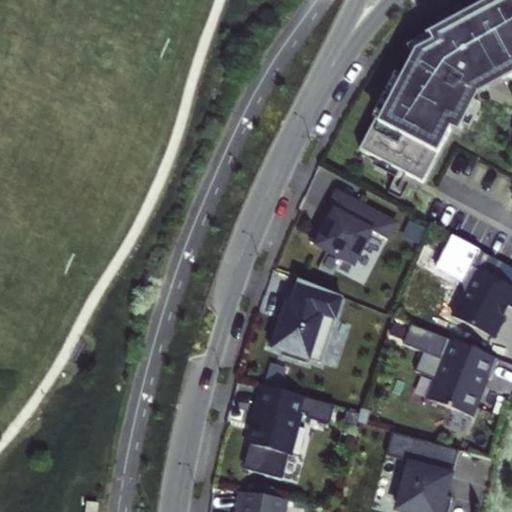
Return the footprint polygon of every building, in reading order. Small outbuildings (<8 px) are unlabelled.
[(511,3),(508,6),(504,0),(495,0),(465,16),(441,29),(429,36),(433,44),(415,53),(413,58),(402,79),(379,123),(376,121),(360,152),(375,160),(406,176),(423,185),(451,131),(458,135),(479,96),(486,82),(498,75),(502,83),(511,78),(511,3)] [(437,22),(441,29),(465,16),(461,9),(437,22)] [(433,44),(429,36),(407,47),(413,58),(415,53),(433,44)] [(502,83),(498,75),(486,82),(479,96),(502,83)] [(376,121),(379,123),(402,79),(395,76),(372,119),(376,121)] [(406,176),(375,160),(371,167),(396,179),(387,195),(394,198),(406,176)] [(396,226),(337,195),(326,217),(332,221),(328,229),(322,225),(311,245),(355,268),(372,234),(388,242),(396,226)] [(511,289),(470,267),(462,282),(466,295),(454,319),(493,339),(509,308),(511,309),(511,289)] [(342,298),(301,282),(288,322),(279,319),(270,348),(284,353),(283,356),(308,364),(309,361),(321,364),(342,298)] [(499,360),(448,340),(440,360),(444,362),(428,401),(472,418),(487,379),(491,380),(499,360)] [(306,398),(262,387),(256,409),(258,410),(249,445),(290,456),(306,398)] [(459,452),(392,433),(386,456),(403,461),(397,484),(404,486),(398,509),(407,511),(448,511),(453,497),(445,495),(451,476),(452,477),(459,452)] [(284,511),(287,501),(240,493),(236,511),(284,511)]
